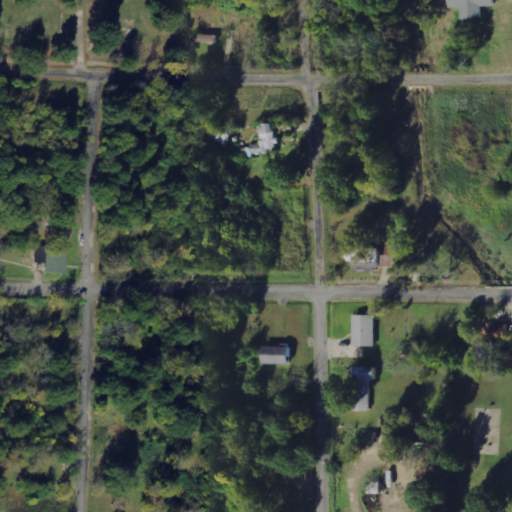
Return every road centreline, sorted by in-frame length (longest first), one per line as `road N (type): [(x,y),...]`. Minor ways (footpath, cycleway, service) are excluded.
road 1 (residential): [(320,511),(320,290),(300,0)]
road 2 (residential): [(85,511),(95,90),(85,0)]
road 3 (residential): [(511,77),(310,80),(0,64)]
road 4 (residential): [(511,290),(0,285)]
